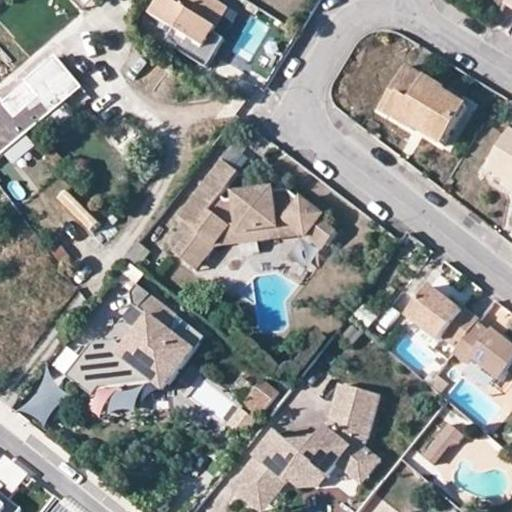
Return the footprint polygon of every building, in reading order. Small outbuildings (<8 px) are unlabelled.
[(157,0),(148,14),(184,35),(176,48),(203,65),(212,52),(201,45),(212,27),(224,7),(212,0),(157,0)] [(223,34),(212,27),(201,45),(212,52),(223,34)] [(0,101),(0,139),(74,79),(57,59),(5,102),(2,99),(0,101)] [(445,91),(446,88),(406,63),(391,88),(397,93),(386,110),(414,127),(416,125),(420,119),(428,123),(424,130),(444,142),(468,105),(445,91)] [(0,156),(23,137),(82,89),(74,79),(0,139),(0,156)] [(379,105),(386,110),(397,93),(391,88),(379,105)] [(420,119),(416,125),(424,130),(428,123),(420,119)] [(511,131),(511,132),(488,170),(493,174),(505,182),(511,185),(511,131)] [(235,186),(241,178),(225,164),(218,173),(235,186)] [(236,200),(236,203),(229,204),(223,200),(235,186),(218,173),(179,220),(194,232),(175,257),(192,270),(203,257),(208,261),(218,249),(230,234),(230,230),(235,230),(237,235),(276,224),(276,219),(283,217),(297,229),(315,242),(328,225),(312,214),(315,209),(297,197),(293,195),(287,201),(283,199),(276,200),(274,192),(273,189),(236,200)] [(503,186),(501,188),(511,195),(511,185),(505,182),(503,186)] [(274,192),(276,200),(283,199),(287,201),(293,195),(284,190),(274,192)] [(230,234),(218,249),(297,229),(283,217),(276,219),(276,224),(237,235),(235,230),(230,230),(230,234)] [(192,270),(197,274),(208,261),(203,257),(192,270)] [(90,348),(67,383),(94,401),(101,392),(153,382),(165,391),(203,335),(188,325),(179,338),(165,329),(174,315),(132,287),(126,295),(129,307),(145,318),(136,332),(123,351),(113,344),(90,348)] [(462,309),(460,313),(447,303),(427,288),(404,317),(437,342),(439,339),(445,332),(460,345),(474,328),(478,323),(480,321),(462,309)] [(460,313),(462,309),(450,299),(447,303),(460,313)] [(145,318),(129,307),(120,320),(136,332),(145,318)] [(487,339),(491,334),(478,323),(474,328),(487,339)] [(466,366),(470,360),(500,383),(508,373),(511,375),(511,346),(493,331),(491,334),(487,339),(474,328),(460,345),(455,352),(452,356),(466,366)] [(445,332),(439,339),(455,352),(460,345),(445,332)] [(466,366),(458,374),(488,398),(500,383),(470,360),(466,366)] [(261,381),(244,406),(262,418),(278,393),(261,381)] [(320,428),(313,439),(289,442),(280,434),(276,431),(235,486),(257,503),(267,487),(275,493),(289,476),(298,464),(315,463),(325,470),(334,457),(351,469),(370,447),(361,439),(364,434),(377,397),(340,384),(329,417),(320,428)] [(245,412),(233,429),(238,432),(249,415),(245,412)] [(249,415),(238,432),(249,440),(261,423),(249,415)] [(449,444),(455,437),(443,427),(435,438),(446,445),(447,444),(449,444)] [(313,439),(320,428),(280,434),(289,442),(313,439)] [(446,445),(435,438),(420,457),(430,464),(446,445)] [(380,455),(370,447),(351,469),(362,478),(380,455)] [(325,470),(315,463),(298,464),(289,476),(298,483),(317,481),(325,470)] [(0,489),(4,485),(0,482),(0,511),(13,511),(17,508),(0,494),(0,489)] [(275,493),(267,487),(257,503),(264,509),(275,493)]
